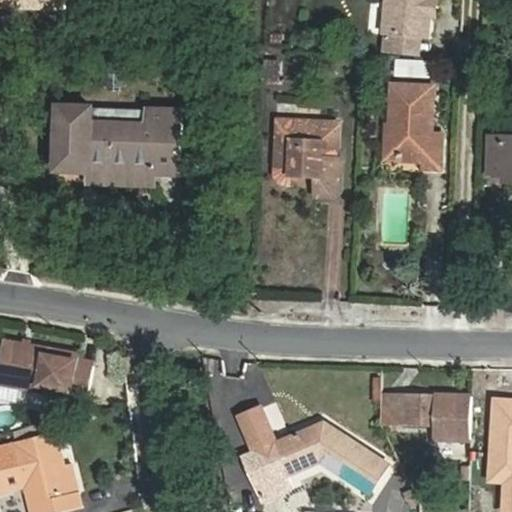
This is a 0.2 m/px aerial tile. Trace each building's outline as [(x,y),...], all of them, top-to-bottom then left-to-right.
[(433,0),(390,0),(388,38),(426,40),(431,40),(433,18),(428,12),(428,5),(433,0)] [(437,16),(439,2),(433,2),(433,0),(428,5),(428,12),(433,18),(433,16),(437,16)] [(388,38),(387,54),(425,56),(426,40),(388,38)] [(421,76),(422,62),(397,60),(396,74),(421,76)] [(404,121),(397,120),(396,156),(429,157),(430,168),(447,168),(448,133),(439,133),(440,86),(399,84),(398,103),(406,103),(404,121)] [(398,103),(397,120),(404,121),(406,103),(398,103)] [(58,174),(92,176),(163,178),(164,167),(187,168),(190,108),(150,107),(150,124),(102,123),(102,106),(60,104),(58,174)] [(324,185),(328,185),(328,195),(342,195),(348,189),(349,158),(345,158),(346,122),(326,121),(326,125),(305,125),(305,120),(286,119),(285,164),(298,165),(298,174),(324,175),(324,185)] [(510,185),(511,184),(511,136),(495,136),(495,176),(510,176),(510,185)] [(298,165),(285,164),(284,178),(289,183),(298,183),(298,174),(298,165)] [(164,167),(163,178),(186,179),(187,168),(164,167)] [(163,178),(92,176),(91,187),(163,190),(163,178)] [(243,188),(217,182),(210,209),(237,215),(243,188)] [(20,393),(73,404),(75,396),(90,400),(96,373),(80,369),(82,361),(6,345),(0,374),(0,403),(17,407),(20,393)] [(75,396),(73,404),(89,409),(90,400),(75,396)] [(394,428),(407,429),(408,400),(396,399),(394,428)] [(408,400),(407,429),(427,430),(428,401),(408,400)] [(428,401),(427,430),(445,431),(445,445),(476,447),(478,404),(428,401)] [(323,464),(369,495),(388,467),(326,425),(281,445),(266,410),(246,418),(261,454),(250,458),(264,489),(290,478),(323,464)] [(58,441),(17,451),(0,454),(0,476),(22,472),(27,492),(31,511),(81,511),(79,499),(72,501),(66,471),(58,441)] [(72,501),(79,499),(72,471),(66,471),(72,501)] [(22,472),(0,476),(0,498),(27,492),(22,472)] [(290,478),(264,489),(270,503),(296,491),(290,478)]
